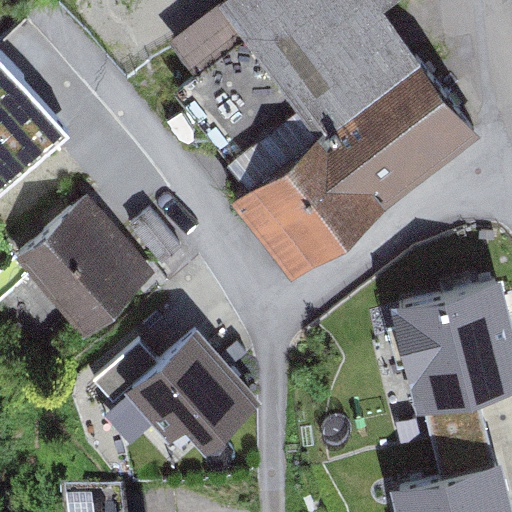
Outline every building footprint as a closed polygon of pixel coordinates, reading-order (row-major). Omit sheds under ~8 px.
[(230,53),(159,107),(229,199),(215,209),(277,289),(460,150),(363,23),(393,0),(230,0),(204,20),(230,53)] [(0,50),(0,183),(66,127),(0,50)] [(84,197),(16,254),(83,334),(151,276),(84,197)] [(182,249),(155,216),(135,232),(161,265),(182,249)] [(511,344),(496,276),(392,300),(417,405),(511,382),(511,344)] [(198,329),(133,382),(172,430),(186,418),(203,439),(254,397),(198,329)] [(131,378),(156,357),(138,335),(91,373),(109,395),(131,378)] [(508,511),(496,459),(394,485),(400,511),(508,511)]
